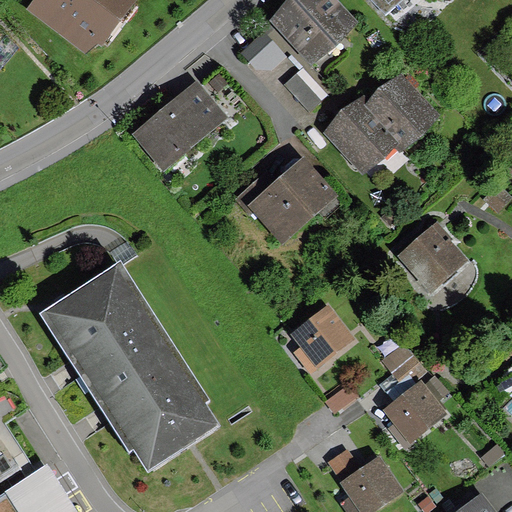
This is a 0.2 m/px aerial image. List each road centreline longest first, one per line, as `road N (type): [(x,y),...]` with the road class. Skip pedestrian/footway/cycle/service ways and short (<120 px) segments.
road 1 (residential): [(0,171),(96,118),(237,0)]
road 2 (residential): [(0,341),(109,511)]
